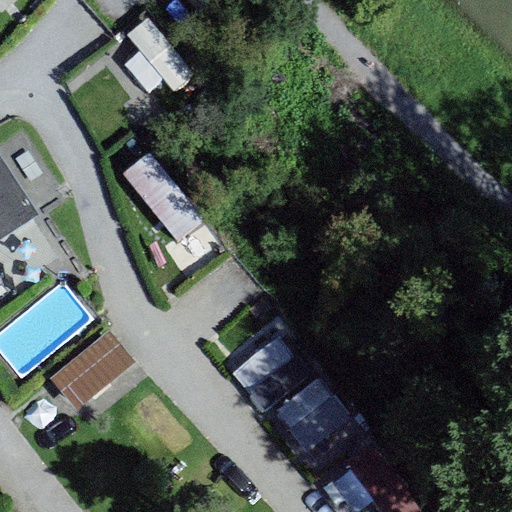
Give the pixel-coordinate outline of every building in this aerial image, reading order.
[(196,77),(149,21),(129,38),(141,52),(126,65),(150,93),(165,80),(176,93),(196,77)] [(204,223),(153,157),(128,177),(179,242),(204,223)] [(0,241),(34,218),(0,165),(0,241)] [(109,333),(53,379),(78,409),(134,362),(109,333)] [(308,374),(278,340),(236,376),(266,410),(308,374)] [(349,419),(321,382),(279,415),(307,451),(349,419)] [(421,511),(374,449),(333,480),(356,511),(359,511),(373,502),(380,511),(421,511)]
